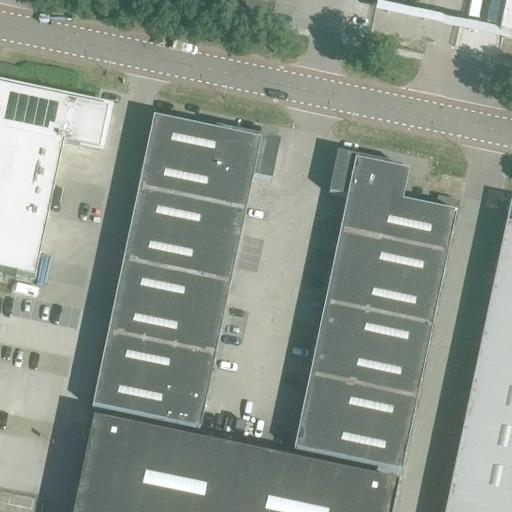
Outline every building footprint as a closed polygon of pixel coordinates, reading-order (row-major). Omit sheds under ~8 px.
[(97,110),(0,89),(0,274),(15,278),(34,282),(62,147),(98,154),(105,121),(97,110)] [(152,121),(91,411),(198,434),(252,180),(267,184),(275,147),(152,121)] [(338,161),(330,197),(346,200),(292,454),(400,476),(455,217),(401,205),(407,175),(338,161)] [(511,511),(511,228),(504,227),(443,511),(511,511)] [(391,511),(396,487),(91,423),(72,511),(391,511)]
